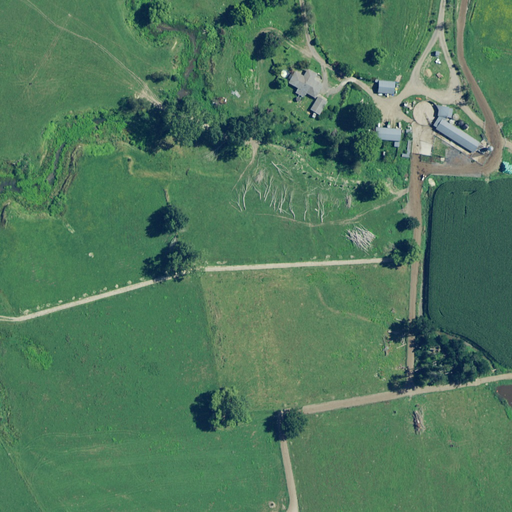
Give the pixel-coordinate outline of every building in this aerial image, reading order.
[(315,74),(306,69),(302,76),(295,72),(288,83),(297,89),(294,93),(303,98),(305,94),(314,99),(322,85),(312,80),(315,74)] [(394,82),(377,81),(376,93),(393,95),(394,82)] [(326,102),(317,98),(310,111),(319,115),(326,102)] [(452,108),(438,106),(436,116),(459,120),(460,113),(452,112),(452,108)] [(479,143),(441,119),(434,129),(473,153),(479,143)] [(376,128),(375,140),(393,141),(392,146),(398,147),(399,130),(376,128)]
